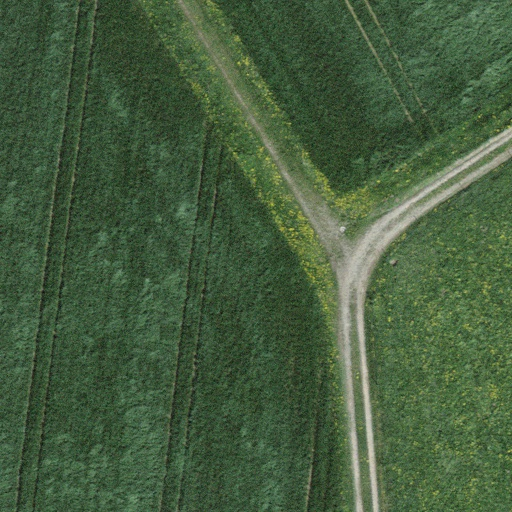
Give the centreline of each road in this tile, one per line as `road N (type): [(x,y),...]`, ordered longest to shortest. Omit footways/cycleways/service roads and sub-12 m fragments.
road 1 (track): [(380,511),(359,267),(194,0)]
road 2 (track): [(359,267),(511,166)]
